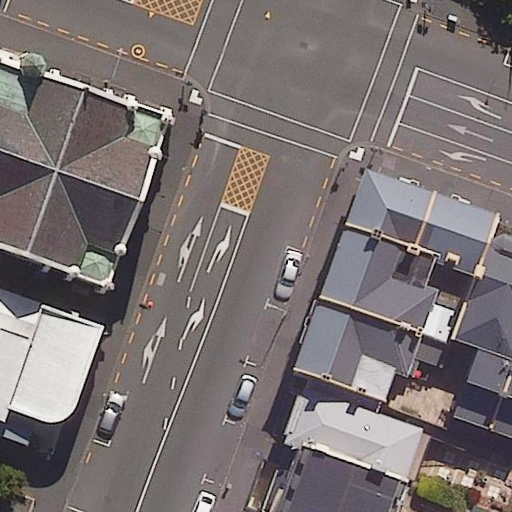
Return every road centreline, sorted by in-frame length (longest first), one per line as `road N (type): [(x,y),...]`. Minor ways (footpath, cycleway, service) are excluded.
road 1 (tertiary): [(136,511),(306,49)]
road 2 (secondary): [(306,49),(511,124)]
road 3 (secondary): [(171,0),(306,49)]
